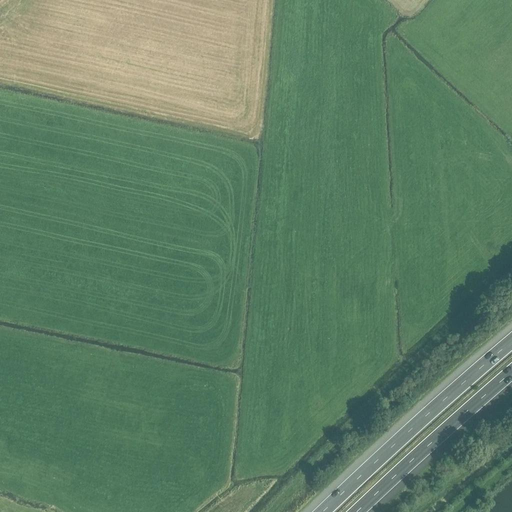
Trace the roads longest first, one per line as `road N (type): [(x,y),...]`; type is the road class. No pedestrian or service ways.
road 1 (motorway): [(511,341),(324,511)]
road 2 (motorway): [(357,511),(511,374)]
